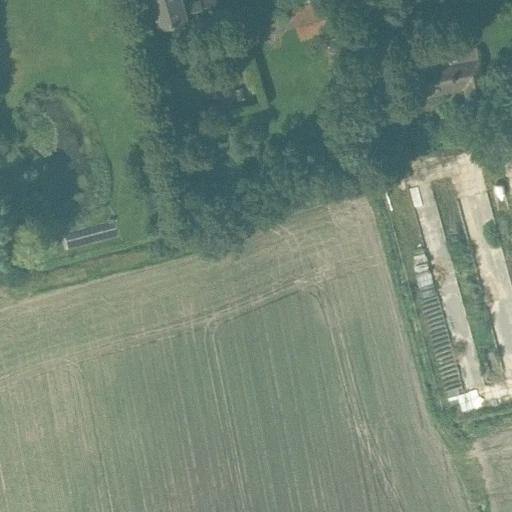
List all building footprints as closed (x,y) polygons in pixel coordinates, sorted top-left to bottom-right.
[(153,0),(160,23),(203,11),(199,0),(197,0),(184,4),(182,0),(153,0)] [(298,30),(317,25),(337,19),(331,0),(325,0),(311,4),(292,10),(298,30)] [(484,91),(477,47),(448,52),(447,43),(409,50),(417,94),(465,85),(466,94),(484,91)] [(242,86),(234,88),(237,99),(244,96),(242,86)] [(406,138),(401,113),(355,121),(360,147),(406,138)]
